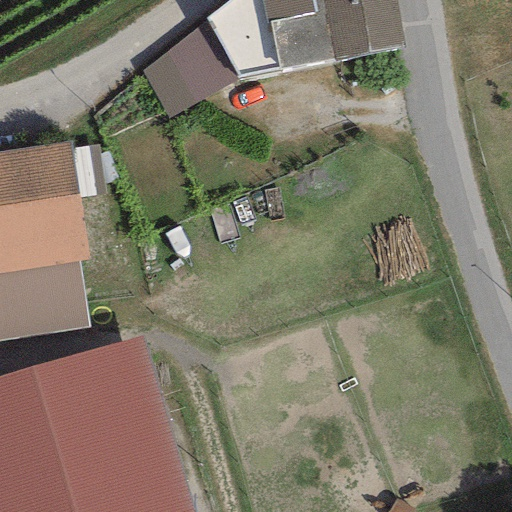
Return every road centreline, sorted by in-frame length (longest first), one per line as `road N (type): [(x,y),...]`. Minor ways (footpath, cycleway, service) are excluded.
road 1 (residential): [(415,0),(449,189),(511,349)]
road 2 (residential): [(196,0),(75,88),(0,110)]
